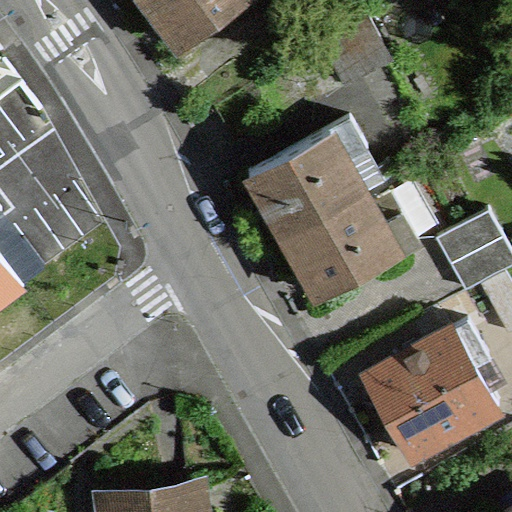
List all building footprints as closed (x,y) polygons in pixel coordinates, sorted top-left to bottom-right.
[(150,0),(159,12),(180,40),(233,0),(150,0)] [(391,51),(365,7),(319,34),(345,78),(391,51)] [(268,200),(284,227),(365,182),(347,152),(367,140),(350,109),(249,166),(268,200)] [(365,182),(284,227),(301,259),(318,288),(419,232),(401,201),(382,212),(365,182)] [(511,241),(489,202),(437,231),(466,283),(511,256),(511,241)] [(0,243),(0,302),(28,282),(14,263),(0,243)] [(508,326),(511,323),(511,276),(506,265),(481,278),(508,326)] [(468,313),(423,338),(405,348),(364,371),(388,412),(408,447),(498,396),(475,355),(488,348),(468,313)] [(405,348),(423,338),(422,336),(404,347),(405,348)] [(108,511),(200,511),(196,480),(106,492),(108,511)] [(511,511),(511,500),(490,511),(511,511)]
